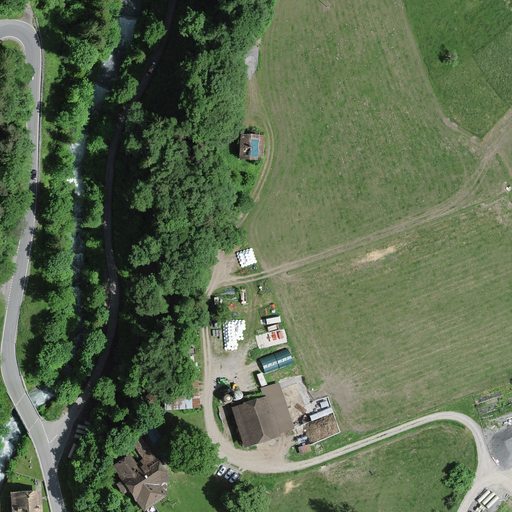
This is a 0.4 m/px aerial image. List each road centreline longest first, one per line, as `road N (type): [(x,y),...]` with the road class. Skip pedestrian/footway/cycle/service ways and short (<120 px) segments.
road 1 (track): [(461,511),(483,455),(474,426),(455,416),(277,469),(240,460),(214,434),(204,308),(228,237),(266,168),(265,121)]
road 2 (unclassified): [(42,445),(80,403),(105,354),(110,158),(172,0)]
road 3 (secondary): [(0,30),(26,31),(33,56),(32,186),(8,363),(42,445)]
